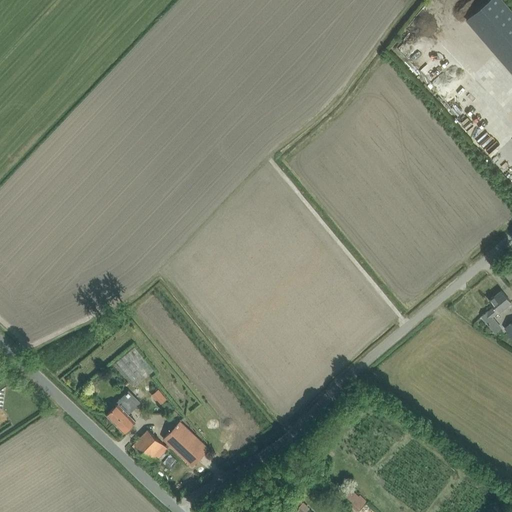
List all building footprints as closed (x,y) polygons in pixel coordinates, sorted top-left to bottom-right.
[(511,9),(504,0),(487,0),(466,19),(511,72),(511,9)] [(435,34),(439,39),(447,32),(439,23),(436,26),(439,30),(435,34)] [(432,37),(428,40),(438,50),(441,47),(432,37)] [(451,102),(460,91),(454,86),(445,96),(451,102)] [(511,153),(478,119),(466,130),(479,143),(477,145),(511,180),(511,153)] [(487,311),(481,316),(489,325),(495,320),(492,316),(511,301),(502,290),(489,300),(494,306),(488,311),(487,311)] [(154,369),(134,346),(114,362),(134,386),(154,369)] [(114,407),(106,414),(124,432),(131,425),(136,421),(128,414),(141,401),(128,389),(116,401),(118,403),(114,407)] [(164,390),(156,394),(161,406),(170,403),(164,390)] [(180,421),(163,438),(192,465),(209,448),(180,421)] [(148,429),(134,443),(154,462),(168,448),(148,429)] [(360,494),(358,496),(349,487),(341,495),(357,510),(366,500),(360,494)] [(305,511),(309,508),(301,499),(304,496),(297,490),(287,500),(296,510),(293,511),(305,511)]
